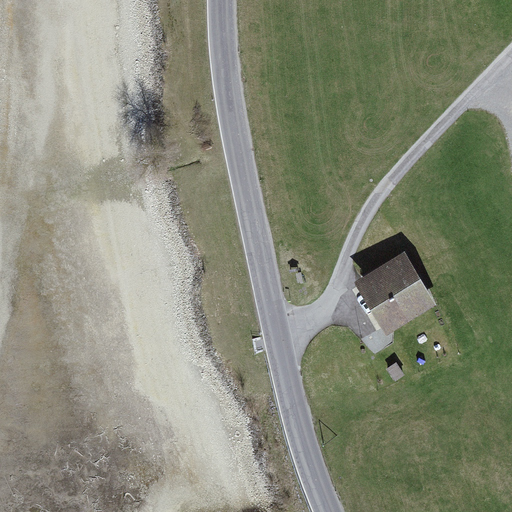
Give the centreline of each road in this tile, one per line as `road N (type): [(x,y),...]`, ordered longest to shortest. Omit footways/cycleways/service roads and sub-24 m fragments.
road 1 (residential): [(278,338),(325,307),(372,205),(511,59)]
road 2 (tertiary): [(227,0),(229,106),(278,338)]
road 3 (tertiary): [(278,338),(325,511)]
